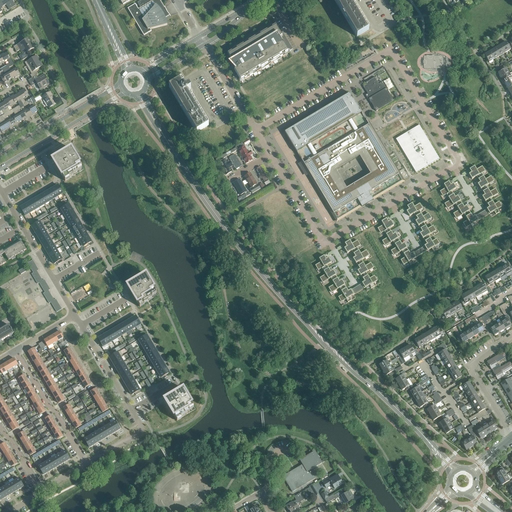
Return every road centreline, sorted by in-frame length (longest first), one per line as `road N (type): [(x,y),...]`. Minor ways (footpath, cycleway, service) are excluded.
road 1 (residential): [(453,166),(459,163),(390,50),(254,129)]
road 2 (secondary): [(454,471),(265,276)]
road 3 (secondary): [(265,276),(140,93)]
road 4 (tertiary): [(0,167),(124,91)]
road 5 (tertiary): [(121,84),(0,157)]
road 6 (residential): [(87,463),(19,349)]
